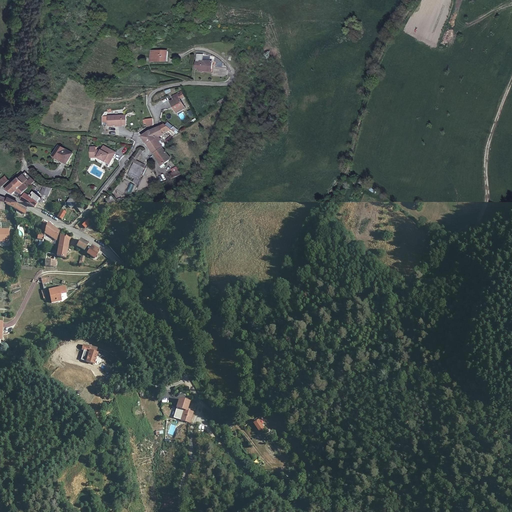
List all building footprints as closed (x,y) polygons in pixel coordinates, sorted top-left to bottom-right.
[(167,51),(151,51),(151,61),(167,62),(167,51)] [(196,53),(196,69),(199,69),(199,71),(212,72),(213,61),(203,61),(203,54),(196,53)] [(177,94),(172,97),(174,100),(171,102),(177,113),(186,108),(180,99),(177,94)] [(108,122),(109,125),(123,125),(123,115),(108,116),(108,122)] [(163,148),(165,146),(159,137),(166,132),(171,129),(164,124),(152,130),(142,137),(155,154),(163,148)] [(168,132),(173,138),(177,134),(171,129),(166,132),(168,132)] [(62,160),(62,162),(66,164),(72,153),(58,146),(58,147),(53,155),(62,160)] [(97,157),(109,164),(116,152),(103,146),(101,150),(96,150),(96,147),(90,147),(91,157),(97,157)] [(163,148),(155,154),(162,165),(171,159),(163,148)] [(129,175),(138,180),(145,168),(135,163),(129,175)] [(171,179),(181,174),(179,172),(176,167),(171,169),(173,172),(169,174),(171,179)] [(23,175),(5,191),(13,195),(17,190),(23,194),(34,182),(26,172),(23,175)] [(0,185),(2,188),(9,181),(5,176),(0,181),(0,185)] [(41,193),(48,197),(52,188),(43,187),(41,193)] [(29,204),(34,208),(41,198),(34,192),(32,194),(28,191),(26,194),(22,200),(28,205),(29,204)] [(79,205),(81,204),(77,198),(74,194),(72,196),(73,198),(77,204),(75,206),(77,207),(79,205)] [(26,210),(16,204),(17,202),(9,198),(6,205),(16,210),(17,219),(24,220),(25,217),(26,210)] [(73,198),(69,201),(74,207),(75,206),(77,204),(73,198)] [(62,210),(58,217),(62,220),(66,213),(63,211),(62,210)] [(0,224),(9,224),(8,216),(0,216),(0,224)] [(30,225),(32,219),(25,217),(24,220),(23,224),(30,225)] [(92,222),(89,219),(83,225),(85,228),(92,222)] [(59,233),(48,223),(48,224),(44,235),(43,239),(50,244),(52,239),(56,241),(59,233)] [(69,242),(71,238),(66,236),(65,239),(60,236),(57,256),(65,259),(69,242)] [(84,251),(88,244),(80,240),(77,246),(84,251)] [(101,255),(102,253),(100,251),(92,246),(88,254),(95,258),(96,256),(98,253),(101,255)] [(65,287),(49,291),(52,303),(61,301),(60,295),(66,293),(65,287)] [(88,352),(90,347),(81,345),(79,351),(87,354),(84,362),(92,365),(95,355),(94,354),(88,352)] [(184,399),(174,397),(173,406),(180,407),(179,417),(188,419),(189,408),(183,407),(184,399)] [(260,418),(253,423),(259,432),(266,428),(260,418)]
